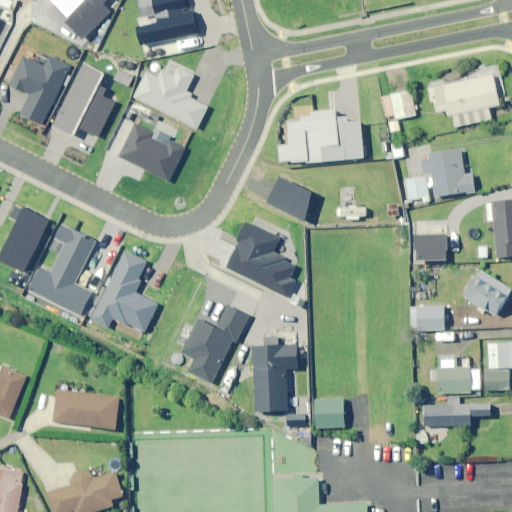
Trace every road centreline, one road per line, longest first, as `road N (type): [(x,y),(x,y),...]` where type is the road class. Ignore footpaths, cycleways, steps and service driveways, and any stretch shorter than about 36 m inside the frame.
road 1 (residential): [(255,63),(247,137),(212,206),(187,224),(145,222),(0,150)]
road 2 (residential): [(511,14),(255,63)]
